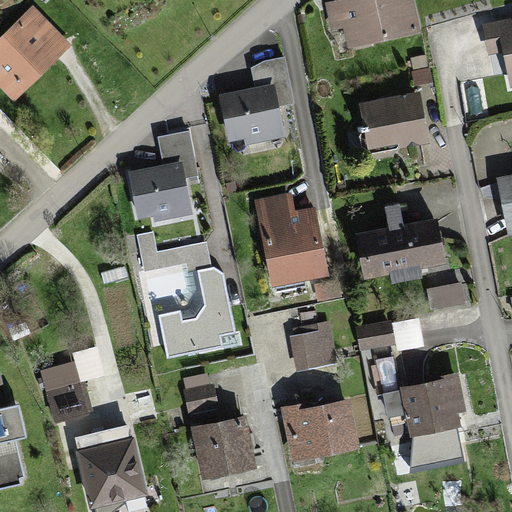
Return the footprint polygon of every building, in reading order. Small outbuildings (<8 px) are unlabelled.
[(409,0),(364,0),(328,7),(333,34),(346,32),(349,44),(415,32),(409,0)] [(31,13),(0,44),(0,87),(15,102),(68,50),(31,13)] [(504,55),(510,85),(511,84),(511,21),(489,25),(495,57),(504,55)] [(253,87),(212,97),(226,154),(283,140),(276,112),(293,108),(281,60),(248,68),(253,87)] [(420,97),(364,107),(372,152),(428,141),(420,97)] [(167,167),(124,177),(136,229),(196,216),(189,185),(200,183),(190,137),(162,143),(167,167)] [(511,178),(499,182),(510,225),(511,224),(511,178)] [(290,198),(259,203),(272,287),(328,279),(318,214),(293,218),(290,198)] [(441,226),(360,239),(366,277),(447,265),(441,226)] [(179,312),(159,316),(167,358),(222,347),(220,335),(234,332),(223,274),(214,267),(211,268),(206,242),(156,252),(152,231),(136,234),(144,272),(186,263),(188,273),(198,271),(205,306),(196,319),(181,322),(179,312)] [(386,326),(361,330),(364,350),(389,346),(386,326)] [(324,336),(294,341),(298,371),(329,366),(324,336)] [(0,376),(0,489),(21,484),(20,478),(25,476),(17,441),(28,438),(20,404),(0,409),(0,389),(3,389),(0,376)] [(207,379),(183,383),(189,415),(212,411),(207,379)] [(456,382),(404,392),(412,434),(464,424),(456,382)] [(77,383),(48,393),(58,421),(86,411),(77,383)] [(301,410),(283,413),(291,462),(355,452),(348,409),(302,416),(301,410)] [(245,424),(195,433),(203,479),(253,471),(245,424)] [(130,443),(80,455),(93,511),(144,498),(130,443)]
